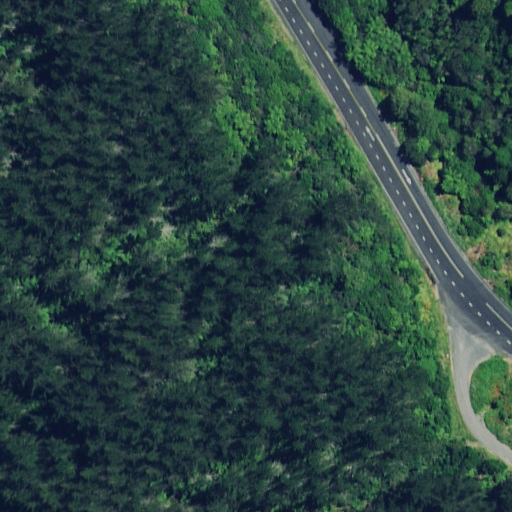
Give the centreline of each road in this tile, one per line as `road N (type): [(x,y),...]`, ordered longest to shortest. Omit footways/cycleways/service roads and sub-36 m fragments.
road 1 (tertiary): [(319,0),(425,200),(480,259)]
road 2 (unclassified): [(511,414),(471,361),(480,259)]
